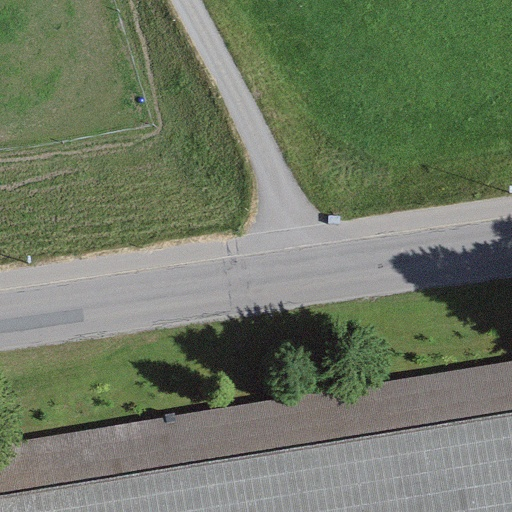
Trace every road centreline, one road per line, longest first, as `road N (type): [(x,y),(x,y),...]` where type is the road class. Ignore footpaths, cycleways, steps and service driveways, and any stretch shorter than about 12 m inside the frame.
road 1 (unclassified): [(179,0),(262,163),(295,277)]
road 2 (tertiary): [(0,320),(295,277)]
road 3 (tertiary): [(295,277),(511,248)]
